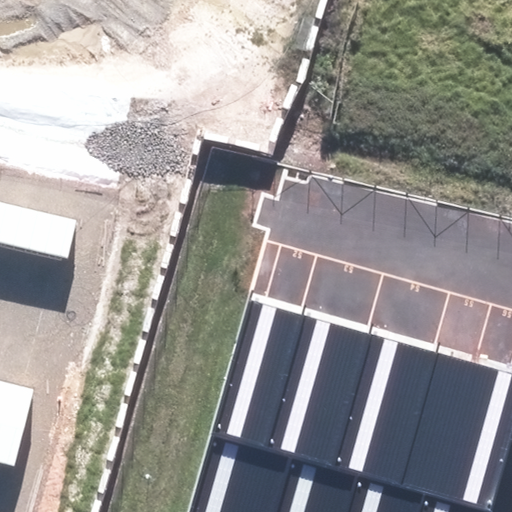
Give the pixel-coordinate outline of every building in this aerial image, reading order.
[(322,312),(253,292),(212,434),(281,453),(322,312)] [(391,332),(322,312),(281,453),(350,473),(391,332)] [(460,352),(391,332),(350,473),(419,493),(460,352)] [(487,511),(511,428),(511,366),(460,352),(419,493),(483,511),(487,511)] [(263,511),(281,453),(212,434),(189,511),(263,511)] [(338,511),(350,473),(281,453),(263,511),(338,511)] [(413,511),(419,493),(350,473),(338,511),(413,511)] [(483,511),(419,493),(413,511),(483,511)]
